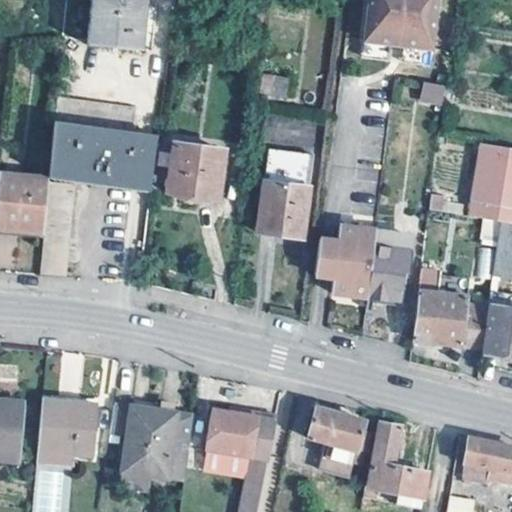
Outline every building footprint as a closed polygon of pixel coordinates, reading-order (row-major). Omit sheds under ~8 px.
[(145,0),(91,0),(87,48),(141,52),(145,0)] [(436,0),(368,0),(363,44),(390,47),(404,49),(430,51),(436,0)] [(390,47),(363,44),(362,61),(389,63),(390,47)] [(430,51),(404,49),(402,65),(428,68),(430,51)] [(273,78),(260,76),(258,97),(271,98),(273,78)] [(286,80),(273,78),(271,98),(285,99),(286,80)] [(445,87),(423,83),(420,101),(443,104),(445,87)] [(136,111),(59,101),(55,124),(133,135),(136,111)] [(55,124),(54,124),(49,180),(117,189),(147,194),(155,138),(133,135),(55,124)] [(470,218),(500,223),(511,225),(511,150),(479,145),(470,218)] [(223,154),(174,147),(168,196),(176,197),(197,199),(216,202),(223,154)] [(311,158),(267,152),(259,226),(279,228),(278,236),(302,238),(311,158)] [(0,231),(43,236),(48,182),(0,177),(0,231)] [(94,191),(50,186),(41,277),(86,281),(94,191)] [(444,198),(431,196),(429,212),(442,214),(444,198)] [(197,199),(176,197),(175,205),(197,209),(197,199)] [(511,225),(500,223),(492,276),(511,278),(511,225)] [(279,228),(259,226),(257,234),(278,236),(279,228)] [(367,299),(375,234),(375,230),(336,226),(334,242),(332,259),(330,279),(328,294),(367,299)] [(410,239),(375,234),(367,299),(366,304),(402,308),(410,239)] [(334,242),(319,239),(314,277),(330,279),(332,259),(334,242)] [(477,276),(488,277),(491,250),(481,249),(477,276)] [(412,341),(482,350),(487,316),(466,313),(467,299),(431,294),(433,272),(421,271),(412,341)] [(469,282),(433,277),(431,294),(467,299),(469,282)] [(511,308),(488,306),(487,316),(482,350),(481,355),(511,359),(511,308)] [(76,407),(41,404),(36,451),(91,456),(96,407),(77,405),(76,407)] [(194,418),(112,406),(108,436),(126,438),(122,472),(151,476),(185,482),(194,418)] [(22,410),(0,407),(0,453),(18,455),(22,410)] [(231,411),(213,408),(206,449),(252,457),(241,511),(258,511),(277,415),(244,409),(243,413),(231,411)] [(370,424),(314,409),(306,438),(323,443),(318,461),(350,471),(354,457),(361,459),(370,424)] [(400,428),(377,423),(364,500),(421,508),(426,473),(394,467),(400,428)] [(511,450),(468,440),(461,480),(487,486),(488,481),(511,486),(511,450)] [(151,476),(122,472),(120,488),(148,491),(151,476)]
